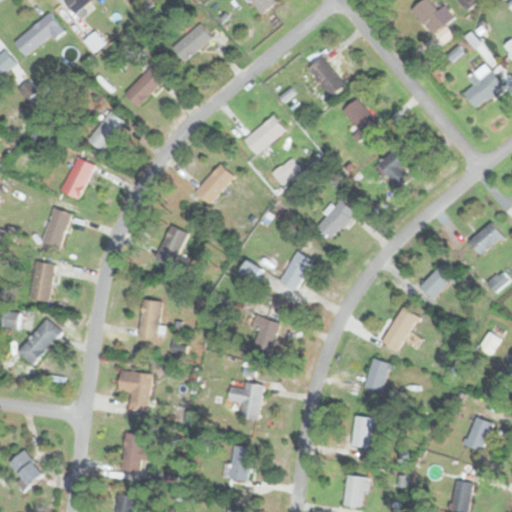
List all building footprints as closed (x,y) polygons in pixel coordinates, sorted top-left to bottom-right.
[(92,0),(63,0),(75,14),(92,0)] [(250,0),(262,15),(277,3),(274,0),(250,0)] [(424,0),(413,10),(435,36),(456,18),(445,5),(438,11),(428,0),(424,0)] [(55,40),(65,31),(49,12),(13,43),(25,57),(51,35),(55,40)] [(173,46),(184,60),(213,38),(203,24),(173,46)] [(106,41),(95,31),(85,41),(95,52),(106,41)] [(0,76),(16,63),(5,49),(0,53),(0,76)] [(308,67),(333,98),(347,86),(322,56),(308,67)] [(464,92),(475,108),(504,84),(486,64),(468,78),(473,84),(464,92)] [(121,97),(134,111),(165,80),(151,67),(121,97)] [(344,110),(365,136),(379,124),(358,98),(344,110)] [(88,139),(103,151),(126,121),(110,109),(88,139)] [(258,155),(286,129),(272,114),(245,140),(258,155)] [(403,169),(411,160),(397,146),(378,166),(401,189),(412,178),(403,169)] [(62,191),(80,199),(95,163),(77,156),(62,191)] [(275,172),(284,184),(301,170),(291,158),(275,172)] [(194,190),(208,204),(235,178),(221,164),(194,190)] [(357,213),(342,199),(318,224),(332,239),(357,213)] [(43,243),(62,248),(72,212),(54,207),(43,243)] [(470,241),(482,256),(505,236),(493,222),(470,241)] [(155,255),(173,264),(189,233),(172,224),(155,255)] [(296,289),(314,260),(299,250),(281,280),(296,289)] [(55,263),(35,260),(30,298),(50,301),(55,263)] [(422,286),(436,299),(456,277),(442,264),(422,286)] [(139,336),(158,339),(163,300),(143,298),(139,336)] [(382,341),(398,351),(421,316),(405,306),(382,341)] [(20,312),(5,310),(3,325),(19,326),(20,312)] [(252,351),(271,357),(281,322),(256,314),(252,329),(257,331),(252,351)] [(63,331),(48,317),(18,351),(34,365),(63,331)] [(501,339),(492,333),(484,346),(492,351),(501,339)] [(511,350),(495,379),(511,387),(511,350)] [(394,364),(375,357),(364,386),(383,393),(394,364)] [(153,372),(121,370),(119,390),(131,391),(129,410),(149,412),(153,372)] [(266,385),(246,381),(237,420),(257,424),(266,385)] [(371,448),(375,418),(356,415),(352,445),(371,448)] [(482,451),(494,423),(477,416),(466,444),(482,451)] [(150,460),(151,447),(143,447),(144,433),(126,432),(123,471),(142,472),(143,460),(150,460)] [(249,481),(253,447),(235,444),(230,479),(249,481)] [(44,475),(25,449),(10,461),(28,486),(44,475)] [(369,477),(349,473),(343,504),(363,508),(369,477)] [(457,478),(453,509),(470,511),(474,481),(457,478)] [(135,511),(138,496),(119,493),(115,511),(135,511)]
